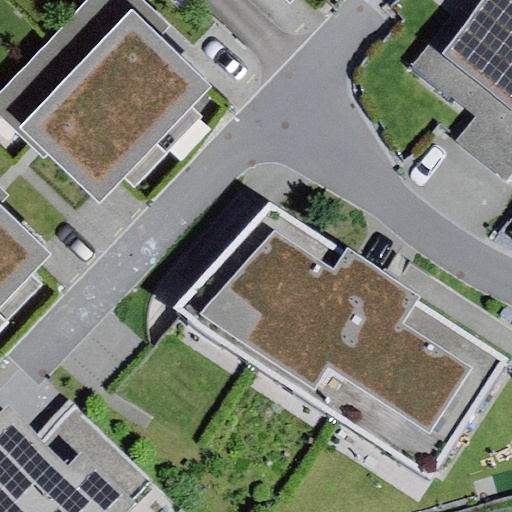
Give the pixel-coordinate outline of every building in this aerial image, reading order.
[(78,0),(52,28),(157,129),(215,70),(166,24),(171,18),(152,0),(78,0)] [(511,0),(487,0),(472,19),(459,8),(409,69),(474,122),(457,143),(506,183),(511,175),(511,0)] [(100,188),(157,129),(52,28),(0,80),(0,107),(48,153),(53,143),(100,188)] [(0,179),(0,287),(49,239),(1,192),(8,188),(0,179)] [(509,372),(274,217),(180,320),(435,488),(509,372)] [(71,476),(11,418),(0,429),(0,511),(135,511),(84,462),(71,476)]
